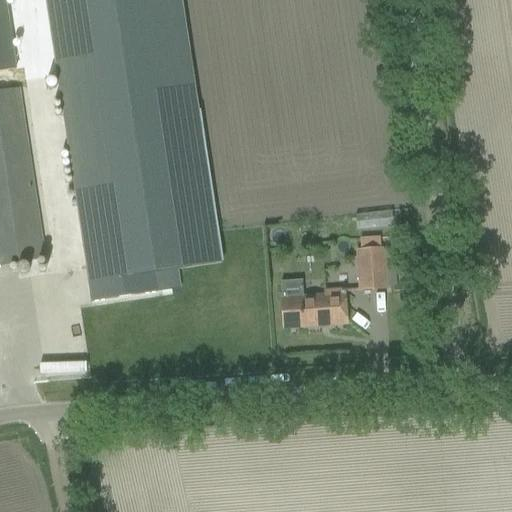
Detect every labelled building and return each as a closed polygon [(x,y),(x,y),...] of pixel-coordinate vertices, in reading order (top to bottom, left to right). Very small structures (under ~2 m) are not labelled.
[(4,0),(0,0),(0,72),(16,71),(4,0)] [(181,0),(45,0),(91,304),(158,293),(155,274),(221,264),(181,0)] [(0,269),(0,267),(44,260),(18,89),(0,91),(0,269)] [(391,213),(355,217),(357,232),(393,228),(391,213)] [(360,290),(360,292),(387,290),(384,249),(357,251),(360,289),(360,290)] [(303,298),(282,300),(284,330),(302,329),(346,325),(345,305),(345,294),(344,291),(323,292),(323,297),(320,297),(303,298)]
